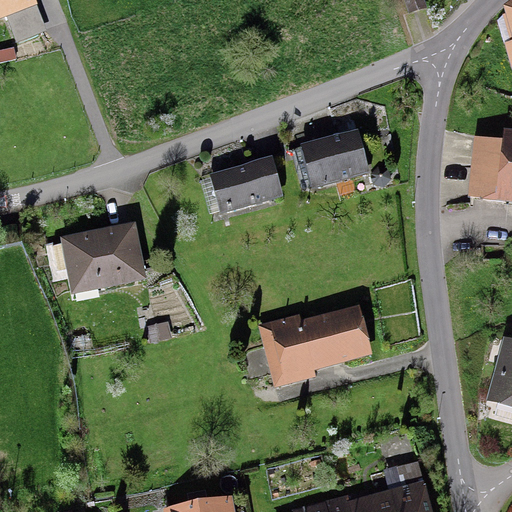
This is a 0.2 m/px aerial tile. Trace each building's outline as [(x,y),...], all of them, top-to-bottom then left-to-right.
[(37,8),(38,7),(35,0),(0,0),(0,21),(7,19),(17,45),(46,33),(37,8)] [(404,0),(408,15),(428,9),(425,0),(404,0)] [(505,15),(498,21),(511,67),(511,1),(504,9),(505,15)] [(0,64),(17,61),(14,49),(0,52),(0,64)] [(475,139),(468,201),(511,205),(511,133),(504,133),(503,143),(475,139)] [(370,177),(359,134),(301,148),(313,191),(370,177)] [(283,201),(273,160),(210,176),(211,180),(201,182),(210,216),(220,213),(220,217),(283,201)] [(378,167),(371,175),(374,185),(385,188),(392,180),(389,170),(378,167)] [(140,278),(131,231),(67,243),(76,291),(140,278)] [(260,330),(275,385),(293,381),(290,373),(365,353),(356,316),(282,336),(279,325),(260,330)] [(496,396),(511,400),(511,350),(509,350),(496,396)] [(402,490),(422,485),(416,466),(397,472),(402,490)] [(431,511),(424,484),(350,504),(349,497),(292,511),(431,511)] [(173,511),(233,511),(231,501),(173,511)]
